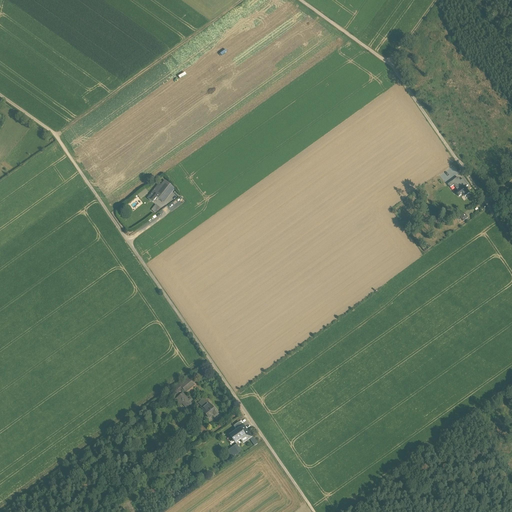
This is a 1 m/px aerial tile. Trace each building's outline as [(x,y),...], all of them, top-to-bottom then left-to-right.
[(463,180),(460,182),(458,178),(448,185),(450,188),(454,186),(455,185),(460,192),(456,194),(459,197),(462,194),(465,197),(469,194),(465,188),(467,186),(463,180)] [(161,186),(160,185),(152,194),(157,197),(163,202),(168,196),(174,188),(165,181),(162,185),(161,186)] [(152,194),(148,199),(153,203),(157,197),(152,194)] [(464,213),(460,217),(463,221),(468,218),(464,213)] [(189,378),(175,389),(178,393),(184,389),(186,392),(194,385),(189,378)] [(194,407),(183,394),(178,398),(189,412),(194,407)] [(200,404),(204,409),(208,405),(204,401),(200,404)] [(210,407),(205,411),(209,417),(215,412),(210,406),(210,407)] [(237,432),(230,436),(235,443),(241,440),(243,443),(250,439),(251,438),(244,427),(237,432)] [(237,445),(231,449),(235,456),(241,452),(237,445)]
